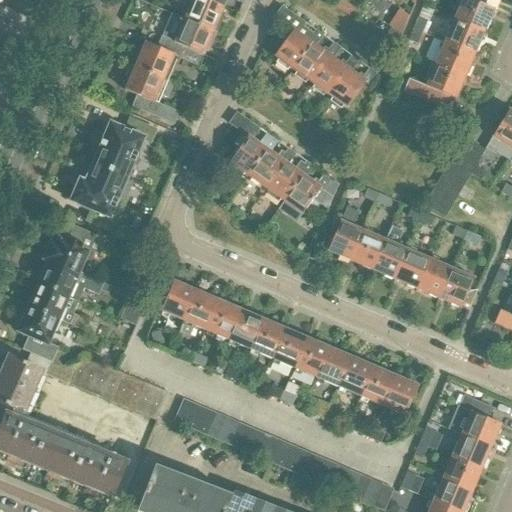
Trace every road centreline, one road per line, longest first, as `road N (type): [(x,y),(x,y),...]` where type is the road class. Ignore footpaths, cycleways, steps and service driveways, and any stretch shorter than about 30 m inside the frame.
road 1 (residential): [(511,383),(166,232),(263,0)]
road 2 (tertiary): [(0,181),(88,0)]
